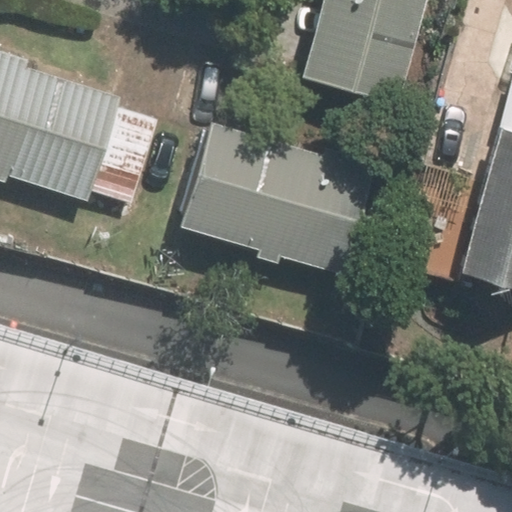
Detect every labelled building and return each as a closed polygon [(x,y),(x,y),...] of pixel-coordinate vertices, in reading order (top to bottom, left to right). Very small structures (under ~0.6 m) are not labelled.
[(407,90),(428,0),(321,0),(306,66),(407,90)] [(0,160),(91,188),(93,181),(134,193),(159,110),(119,98),(124,83),(0,44),(0,160)] [(179,206),(262,235),(260,243),(284,251),(287,244),(342,263),(382,148),(330,130),(326,140),(215,102),(179,206)] [(511,103),(461,254),(511,268),(511,103)] [(0,511),(511,511),(511,473),(0,327),(0,511)]
